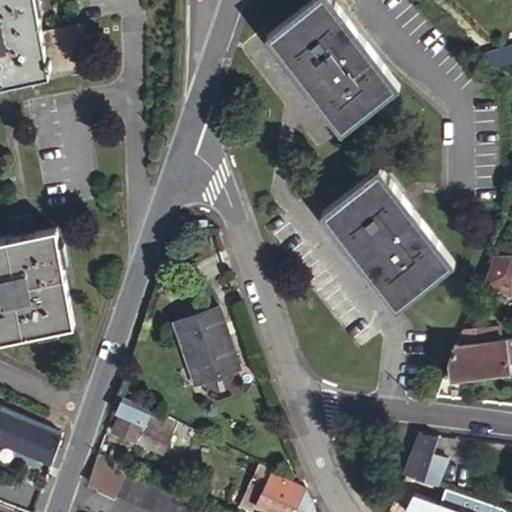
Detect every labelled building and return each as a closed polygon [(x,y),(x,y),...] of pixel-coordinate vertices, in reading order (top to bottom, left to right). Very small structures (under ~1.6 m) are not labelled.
[(0,0),(0,79),(49,72),(40,27),(35,0),(0,0)] [(395,87),(327,0),(310,0),(263,35),(336,132),(395,87)] [(83,20),(40,27),(49,72),(91,65),(83,20)] [(489,60),(493,64),(511,58),(511,42),(481,52),(489,60)] [(375,167),(317,212),(391,310),(449,264),(375,167)] [(54,226),(0,236),(0,336),(72,324),(54,226)] [(503,255),(490,256),(491,268),(504,267),(503,255)] [(217,307),(177,320),(198,382),(238,369),(217,307)] [(511,336),(451,344),(443,377),(473,372),(473,367),(506,362),(506,359),(511,358),(511,336)] [(149,415),(124,403),(112,427),(163,452),(172,433),(147,420),(149,415)] [(0,438),(52,459),(62,430),(3,408),(0,415),(0,438)] [(432,439),(413,434),(401,471),(403,472),(434,484),(444,454),(429,449),(432,439)] [(271,467),(258,461),(248,482),(261,488),(271,467)] [(141,471),(128,464),(115,493),(128,499),(141,471)] [(304,484),(304,483),(271,467),(261,488),(294,505),(297,500),(304,484)] [(141,471),(128,499),(142,506),(155,478),(141,471)] [(155,511),(169,484),(155,478),(142,506),(155,511)] [(155,511),(175,511),(185,492),(169,484),(155,511)] [(191,511),(199,498),(185,492),(175,511),(191,511)] [(191,511),(213,511),(216,507),(199,498),(191,511)]
